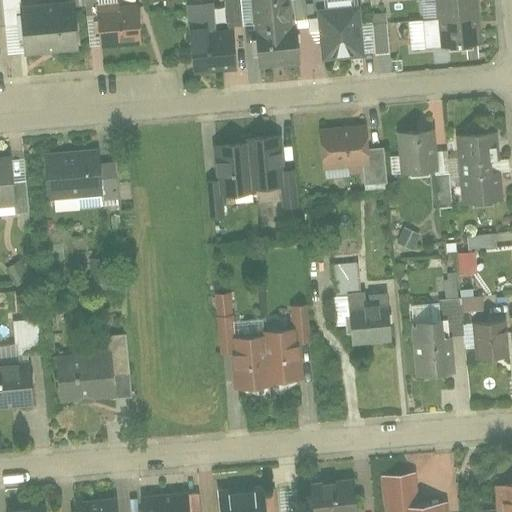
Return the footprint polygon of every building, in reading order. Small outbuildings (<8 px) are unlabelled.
[(68,0),(21,4),(26,56),(81,51),(76,0),(68,0)] [(255,0),(262,71),(294,68),(302,68),(299,28),(291,28),(288,0),(255,0)] [(478,0),(438,0),(440,23),(481,19),(478,0)] [(99,6),(103,49),(145,45),(141,2),(99,6)] [(319,9),(324,66),(376,62),(371,4),(319,9)] [(188,9),(194,77),(220,75),(238,73),(234,32),(216,34),(214,7),(188,9)] [(481,19),(440,23),(443,54),(483,50),(481,19)] [(373,172),(369,125),(320,129),(325,176),(373,172)] [(439,176),(434,130),(398,133),(402,179),(439,176)] [(499,170),(496,134),(457,137),(460,174),(499,170)] [(287,192),(282,139),(247,142),(247,148),(251,195),(287,192)] [(252,201),(251,195),(247,148),(214,151),(219,204),(252,201)] [(35,157),(40,209),(95,204),(90,152),(35,157)] [(0,211),(17,210),(12,158),(0,158),(0,211)] [(503,207),(499,170),(460,174),(463,210),(503,207)] [(404,229),(402,246),(419,248),(421,231),(404,229)] [(500,246),(499,233),(472,235),(473,248),(500,246)] [(464,275),(482,272),(479,250),(461,252),(464,275)] [(361,262),(339,263),(340,290),(362,289),(361,262)] [(449,273),(450,296),(461,296),(460,273),(449,273)] [(347,297),(351,350),(394,346),(390,293),(347,297)] [(44,348),(42,318),(17,319),(18,349),(44,348)] [(473,324),(477,365),(508,362),(504,321),(473,324)] [(411,327),(416,383),(455,379),(450,323),(411,327)] [(264,340),(269,390),(304,387),(299,337),(264,340)] [(231,343),(235,393),(269,390),(264,340),(231,343)] [(57,359),(61,404),(117,398),(113,354),(57,359)] [(0,365),(0,411),(35,408),(31,363),(0,365)] [(446,511),(446,504),(421,507),(418,475),(382,478),(384,511),(446,511)] [(356,511),(354,482),(310,486),(312,511),(356,511)] [(511,511),(511,485),(496,487),(498,511),(511,511)] [(267,511),(266,491),(219,496),(220,511),(267,511)] [(302,511),(302,491),(283,491),(282,511),(302,511)] [(188,511),(187,493),(142,497),(143,511),(188,511)] [(119,511),(119,501),(75,505),(75,511),(119,511)]
